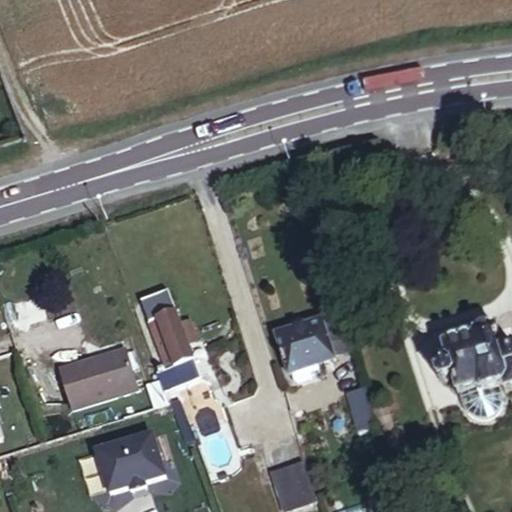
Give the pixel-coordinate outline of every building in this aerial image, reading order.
[(206,381),(194,348),(191,339),(202,335),(191,305),(179,310),(172,289),(145,299),(168,364),(155,369),(165,395),(206,381)] [(320,361),(338,354),(325,319),(275,336),(287,372),(292,371),(294,378),(300,381),(315,376),(313,372),(323,369),(320,361)] [(492,394),(511,387),(511,326),(511,324),(438,344),(442,361),(432,364),(436,380),(446,377),(450,394),(469,389),(471,395),(490,389),(492,394)] [(194,348),(205,344),(202,335),(191,339),(194,348)] [(69,416),(132,394),(120,360),(101,367),(99,362),(55,377),(69,416)] [(373,444),(389,439),(380,407),(362,413),(373,444)] [(143,442),(87,461),(101,502),(123,495),(136,490),(157,483),(143,442)] [(307,464),(276,474),(289,511),(291,511),(319,503),(307,464)] [(136,490),(123,495),(124,500),(138,496),(136,490)]
